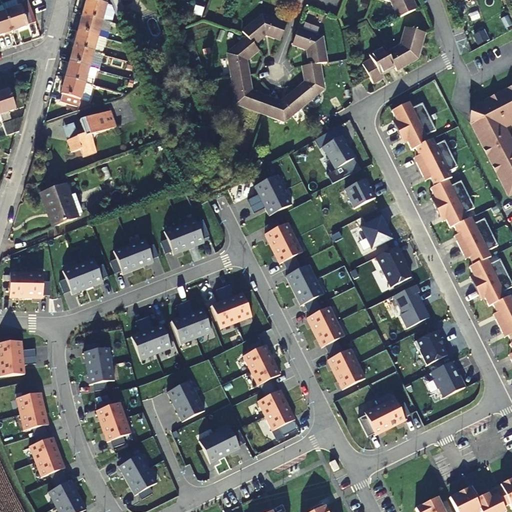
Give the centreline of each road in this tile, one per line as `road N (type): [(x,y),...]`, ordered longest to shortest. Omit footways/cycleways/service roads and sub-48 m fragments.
road 1 (residential): [(360,107),(496,395),(355,473)]
road 2 (residential): [(332,437),(246,253)]
road 3 (residential): [(246,253),(61,324)]
road 4 (residential): [(61,324),(66,397),(115,511)]
road 5 (residential): [(332,437),(315,437),(172,511)]
road 6 (residential): [(49,48),(0,218)]
road 7 (residential): [(360,107),(452,56),(432,0)]
